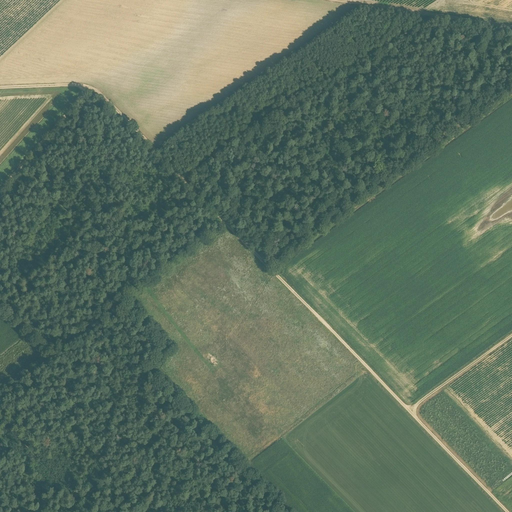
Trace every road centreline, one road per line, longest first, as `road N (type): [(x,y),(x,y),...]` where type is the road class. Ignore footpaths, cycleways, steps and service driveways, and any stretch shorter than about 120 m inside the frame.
road 1 (track): [(180,176),(293,93),(431,15)]
road 2 (track): [(226,223),(0,388)]
road 3 (track): [(226,223),(408,410)]
road 4 (track): [(22,169),(143,286)]
road 5 (track): [(187,413),(64,511)]
road 6 (track): [(0,196),(92,86)]
road 7 (track): [(408,410),(506,511)]
road 8 (track): [(408,410),(511,335)]
road 9 (track): [(92,86),(180,176)]
